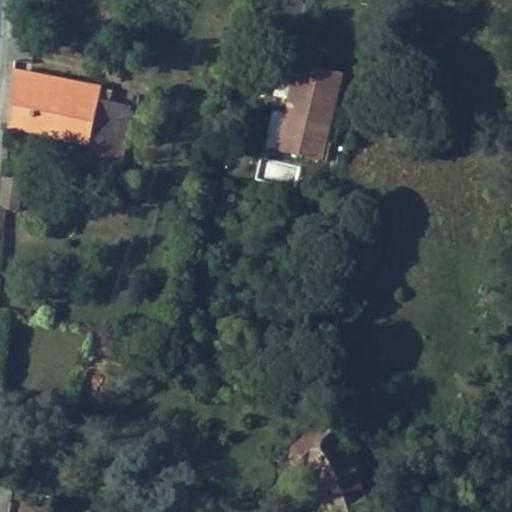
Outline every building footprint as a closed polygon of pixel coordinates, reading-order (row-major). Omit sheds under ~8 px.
[(324,142),(340,72),(300,63),(288,114),(279,150),(325,161),(330,143),(324,142)] [(109,102),(99,100),(101,90),(102,89),(15,72),(10,125),(90,142),(90,140),(97,142),(108,144),(104,163),(121,167),(132,113),(128,112),(130,107),(109,102)] [(109,102),(112,92),(101,90),(99,100),(109,102)] [(279,150),(288,114),(273,111),(265,147),(279,150)] [(104,163),(108,144),(97,142),(93,161),(104,163)] [(226,156),(229,146),(218,143),(216,153),(226,156)] [(18,211),(23,180),(5,177),(3,207),(18,211)] [(210,215),(218,182),(205,179),(198,212),(210,215)] [(371,511),(361,481),(356,465),(353,464),(350,465),(337,444),(340,442),(340,439),(331,428),(327,425),(323,425),(319,426),(295,447),(292,451),(291,457),(293,461),(296,466),(299,468),(302,470),(305,470),(310,469),(316,478),(327,511),(371,511)] [(511,486),(511,476),(506,475),(502,483),(511,486)]
